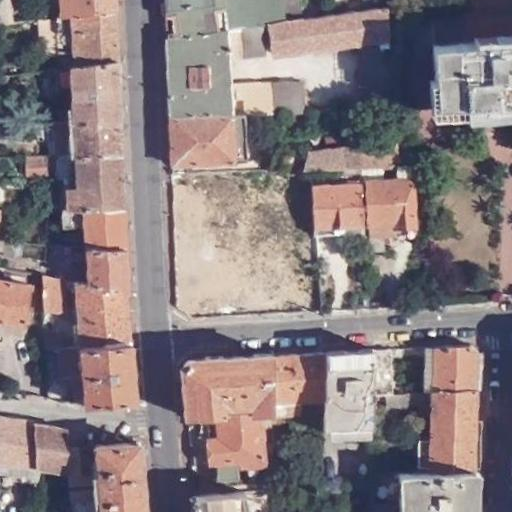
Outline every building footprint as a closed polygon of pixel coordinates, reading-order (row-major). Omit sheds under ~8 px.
[(113,10),(112,0),(60,0),(60,14),(113,10)] [(163,0),(166,36),(305,16),(302,0),(163,0)] [(511,0),(471,0),(472,5),(398,10),(406,121),(426,138),(511,132),(511,0)] [(357,110),(388,110),(390,54),(393,4),(374,6),(305,16),(166,36),(169,115),(234,113),(228,58),(359,40),(357,110)] [(116,61),(113,10),(60,14),(55,14),(57,55),(57,63),(116,61)] [(57,55),(55,14),(43,16),(44,56),(57,55)] [(117,86),(116,61),(57,63),(53,63),(53,83),(72,83),(72,87),(117,86)] [(238,83),(240,113),(304,111),(302,82),(238,83)] [(118,119),(117,86),(72,87),(73,120),(118,119)] [(169,115),(171,162),(235,160),(234,113),(169,115)] [(119,155),(118,119),(73,120),(74,156),(119,155)] [(68,157),(67,121),(58,121),(59,156),(68,157)] [(385,166),(386,143),(311,145),(303,169),(385,166)] [(122,207),(119,155),(74,156),(75,187),(63,187),(63,209),(122,207)] [(59,171),(59,156),(23,157),(22,172),(59,171)] [(75,187),(74,156),(68,157),(63,187),(75,187)] [(314,225),(360,224),(359,199),(358,178),(346,178),(347,184),(312,186),(314,225)] [(413,226),(411,179),(368,182),(371,236),(394,234),(393,227),(413,226)] [(171,270),(240,266),(235,191),(167,195),(171,270)] [(123,249),(122,207),(63,209),(62,209),(62,225),(81,224),(83,251),(123,249)] [(125,293),(123,249),(83,251),(84,285),(125,293)] [(248,327),(314,323),(311,265),(245,269),(248,327)] [(127,318),(125,293),(84,285),(40,276),(40,311),(64,309),(63,290),(74,291),(79,348),(129,345),(128,329),(127,318)] [(27,286),(0,280),(0,331),(19,335),(27,286)] [(203,289),(205,320),(244,319),(242,287),(203,289)] [(59,350),(68,349),(67,338),(42,340),(42,351),(59,350)] [(432,388),(477,386),(479,351),(468,343),(411,346),(411,354),(432,354),(432,388)] [(134,402),(129,345),(79,348),(68,349),(59,350),(62,381),(81,379),(83,405),(134,402)] [(373,390),(386,389),(388,389),(388,347),(373,348),(373,390)] [(330,432),(373,432),(373,390),(373,348),(323,350),(322,409),(322,424),(330,425),(330,432)] [(322,409),(323,350),(291,352),(273,353),(271,401),(271,412),(271,448),(283,447),(284,412),(322,409)] [(182,369),(186,415),(204,415),(260,413),(271,412),(271,401),(273,353),(193,357),(182,369)] [(428,469),(473,469),(475,431),(477,386),(432,388),(388,389),(386,389),(385,404),(407,403),(407,399),(431,398),(428,469)] [(260,413),(204,415),(207,459),(213,458),(215,476),(235,474),(234,457),(239,456),(239,461),(261,459),(260,413)] [(0,462),(34,468),(32,422),(0,417),(0,462)] [(68,473),(66,447),(64,428),(32,422),(34,468),(68,473)] [(70,511),(142,511),(137,441),(66,447),(68,473),(70,511)] [(471,511),(473,469),(428,469),(372,471),(372,484),(371,511),(471,511)] [(372,484),(372,471),(349,471),(350,484),(372,484)] [(193,493),(194,511),(272,511),(272,486),(193,493)]
